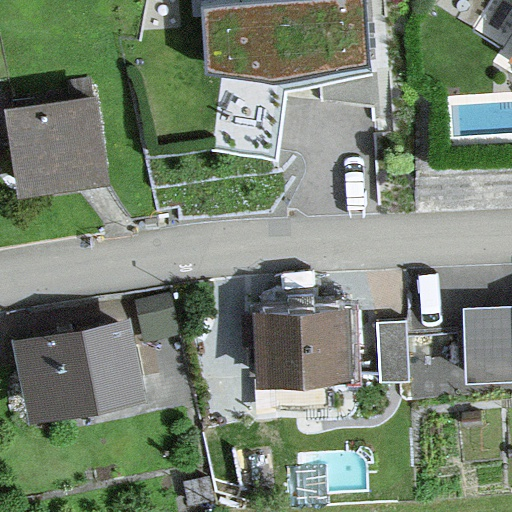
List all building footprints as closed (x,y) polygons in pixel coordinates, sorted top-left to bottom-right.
[(360,2),(208,13),(211,74),(274,84),(365,67),(360,2)] [(17,184),(99,172),(89,99),(6,111),(17,184)] [(340,375),(337,309),(256,312),(256,318),(244,319),(246,369),(258,368),(259,378),(273,378),(275,408),(327,406),(326,376),(340,375)] [(405,379),(402,320),(372,322),(375,381),(405,379)] [(131,390),(118,325),(19,345),(32,410),(131,390)] [(511,328),(463,331),(465,376),(511,374),(511,328)] [(216,490),(245,485),(233,425),(203,431),(216,490)]
